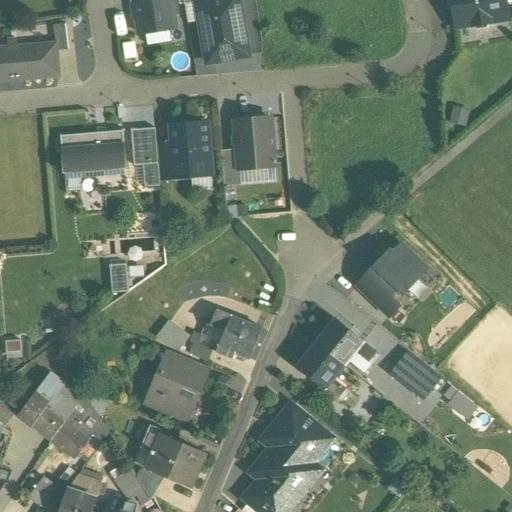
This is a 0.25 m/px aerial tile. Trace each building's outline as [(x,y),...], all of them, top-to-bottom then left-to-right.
[(171,0),(134,0),(135,4),(132,5),(135,20),(138,20),(140,35),(176,29),(171,0)] [(209,0),(206,1),(197,2),(197,3),(208,64),(249,56),(238,0),(209,0)] [(452,0),(457,28),(474,25),(478,30),(488,29),(490,23),(509,20),(505,0),(452,0)] [(65,25),(54,26),(56,45),(57,52),(69,50),(65,25)] [(16,41),(8,41),(9,49),(13,49),(17,48),(16,41)] [(17,48),(13,49),(15,80),(59,76),(56,45),(17,48)] [(9,49),(0,49),(0,81),(15,80),(13,49),(9,49)] [(271,119),(235,122),(237,150),(239,170),(240,170),(242,186),(276,183),(271,119)] [(207,124),(171,127),(173,143),(175,167),(176,178),(192,177),(191,172),(211,170),(207,124)] [(155,129),(132,131),(134,167),(143,166),(158,165),(155,129)] [(124,131),(61,137),(64,174),(66,174),(81,173),(127,169),(124,131)] [(173,143),(158,144),(160,168),(175,167),(173,143)] [(237,150),(222,151),(225,187),(242,186),(240,170),(239,170),(237,150)] [(158,165),(143,166),(145,187),(160,186),(158,165)] [(160,168),(160,169),(161,179),(176,178),(175,167),(160,168)] [(81,173),(66,174),(68,192),(83,191),(81,173)] [(402,245),(393,255),(390,252),(368,276),(389,297),(397,288),(403,294),(427,269),(402,245)] [(124,267),(110,268),(111,296),(126,296),(124,267)] [(389,297),(368,276),(358,286),(390,316),(399,306),(389,297)] [(264,328),(217,310),(210,325),(224,331),(216,352),(233,358),(235,353),(250,359),(264,328)] [(157,336),(180,350),(190,333),(167,319),(157,336)] [(381,355),(337,319),(317,344),(346,366),(357,351),(373,364),(381,355)] [(201,335),(194,332),(190,342),(194,343),(197,345),(201,335)] [(197,345),(194,343),(190,354),(208,361),(212,350),(197,345)] [(346,366),(317,344),(298,368),(343,402),(350,392),(335,380),(346,366)] [(203,366),(169,351),(164,362),(199,377),(203,366)] [(414,392),(431,371),(408,352),(391,374),(414,392)] [(199,377),(164,362),(151,393),(163,398),(158,408),(187,421),(205,380),(199,377)] [(51,373),(19,417),(33,426),(47,407),(42,403),(63,384),(51,373)] [(63,384),(42,403),(47,407),(65,422),(83,398),(70,377),(63,384)] [(426,397),(434,405),(452,385),(444,377),(426,397)] [(65,422),(65,423),(75,430),(90,410),(83,398),(65,422)] [(0,416),(8,423),(17,411),(0,399),(0,416)] [(47,407),(33,426),(52,440),(65,423),(65,422),(47,407)] [(292,407),(270,433),(279,440),(252,473),(265,483),(287,501),(289,499),(316,467),(307,460),(327,435),(292,407)] [(75,430),(65,423),(52,440),(76,457),(88,440),(75,430)] [(206,454),(149,430),(141,449),(153,454),(152,455),(155,456),(148,471),(166,479),(191,489),(206,454)] [(148,471),(142,468),(138,478),(137,478),(146,491),(152,502),(166,479),(148,471)] [(132,469),(115,481),(123,491),(137,478),(138,478),(132,469)] [(43,478),(28,499),(40,507),(55,486),(43,478)] [(137,478),(123,491),(130,501),(146,491),(137,478)] [(287,501),(265,483),(249,501),(262,511),(287,511),(294,503),(289,499),(287,501)] [(60,511),(69,489),(56,485),(48,509),(57,511),(60,511)] [(92,511),(97,499),(69,489),(60,511),(92,511)]
